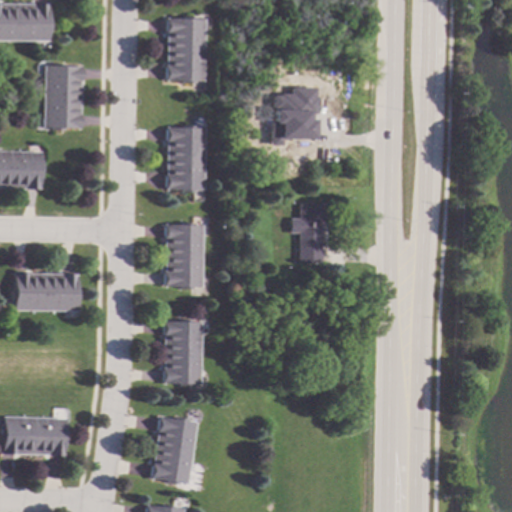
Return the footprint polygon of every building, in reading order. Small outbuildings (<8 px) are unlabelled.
[(46,20),(48,20),(48,32),(45,32),(45,41),(0,41),(0,4),(46,4),(46,20)] [(193,19),(201,19),(200,81),(191,81),(191,83),(179,83),(179,80),(162,80),(163,19),(180,19),(180,16),(193,16),(193,19)] [(62,66),(79,66),(77,128),(61,128),(61,130),(49,130),(49,128),(40,127),(41,66),(50,66),(50,63),(62,64),(62,66)] [(315,106),(287,106),(287,78),(314,77),(315,106)] [(248,108),(236,108),(236,98),(247,97),(248,108)] [(346,132),(316,133),(316,116),(346,115),(346,132)] [(192,128),(200,128),(199,190),(191,190),(191,192),(178,192),(178,189),(162,189),(163,127),(179,127),(179,126),(192,126),(192,128)] [(0,151),(37,152),(37,160),(40,160),(39,172),(38,172),(38,189),(0,188),(0,151)] [(323,226),(317,226),(317,262),(293,261),(294,233),(285,233),(285,218),(294,218),(294,203),(315,203),(315,202),(323,203),(323,226)] [(190,225),(198,225),(197,287),(189,287),(189,289),(176,289),(177,287),(160,286),(161,224),(178,225),(178,222),(190,223),(190,225)] [(73,290),(74,290),(74,303),(72,302),(72,311),(10,310),(10,302),(8,302),(8,290),(10,290),(11,273),(73,274),(73,290)] [(188,322),(197,322),(195,384),(187,384),(187,386),(174,386),(174,383),(158,383),(159,321),(176,321),(176,319),(188,320),(188,322)] [(0,416),(61,419),(60,427),(63,427),(62,440),(60,440),(60,456),(0,454),(0,416)] [(191,422),(183,483),(146,477),(154,417),(191,422)]
